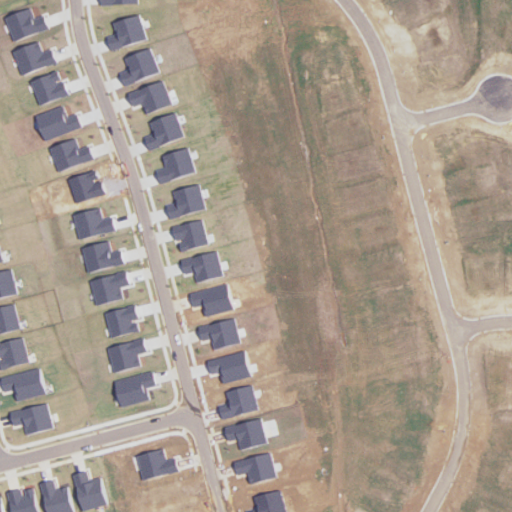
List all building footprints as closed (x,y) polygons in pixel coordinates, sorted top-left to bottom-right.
[(0,297),(19,292),(12,267),(0,270),(0,297)] [(0,333),(22,327),(15,302),(0,306),(0,333)] [(31,361),(25,336),(0,341),(0,358),(2,368),(31,361)] [(19,400),(48,392),(40,366),(3,377),(7,391),(15,388),(19,400)] [(28,433),(55,427),(48,402),(12,411),(15,426),(25,423),(28,433)] [(84,509),(109,503),(102,476),(91,479),(89,469),(75,473),(84,509)] [(76,511),(69,485),(58,488),(55,478),(42,482),(49,511),(76,511)] [(13,511),(40,511),(34,487),(24,489),(23,487),(9,491),(13,511)]
